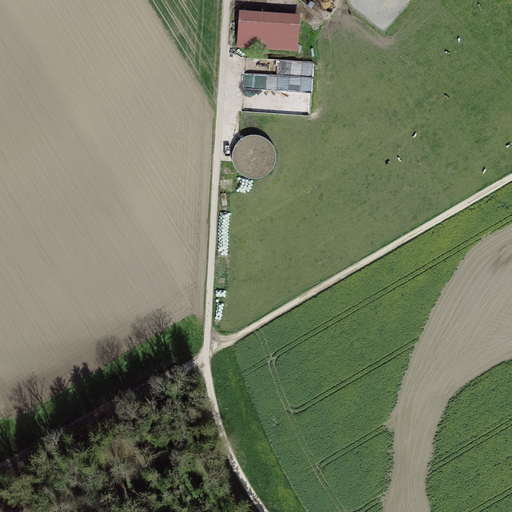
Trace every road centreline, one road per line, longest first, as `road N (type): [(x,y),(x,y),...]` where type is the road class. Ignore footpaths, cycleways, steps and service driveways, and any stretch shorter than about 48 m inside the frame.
road 1 (residential): [(227,0),(209,349)]
road 2 (track): [(209,349),(511,175)]
road 3 (track): [(0,471),(209,349)]
road 4 (track): [(264,511),(232,459),(209,349)]
